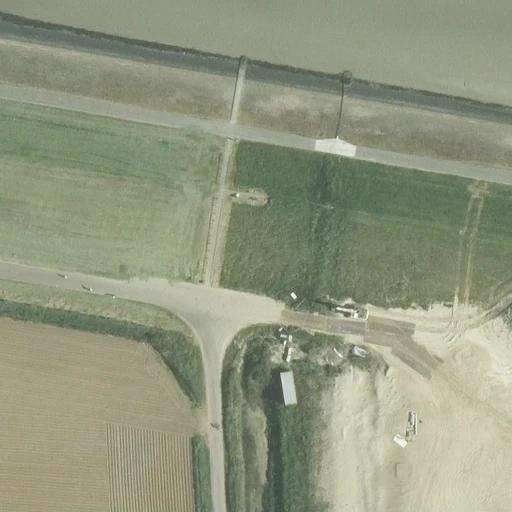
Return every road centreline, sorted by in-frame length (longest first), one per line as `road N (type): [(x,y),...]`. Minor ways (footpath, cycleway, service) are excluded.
road 1 (residential): [(215,308),(292,344),(318,368),(359,511)]
road 2 (unclassified): [(215,308),(0,272)]
road 3 (unclassified): [(219,511),(215,308)]
